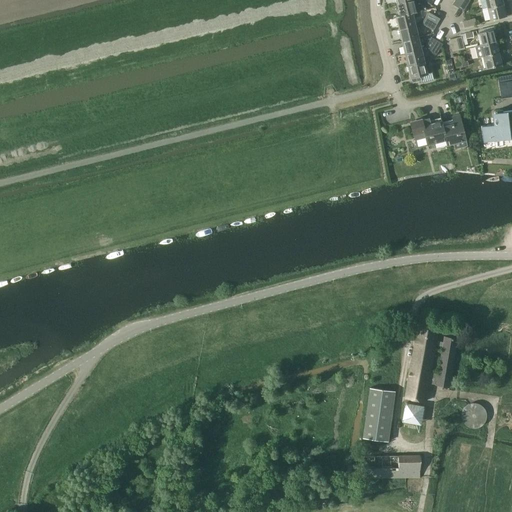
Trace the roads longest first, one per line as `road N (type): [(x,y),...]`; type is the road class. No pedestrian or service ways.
road 1 (tertiary): [(0,409),(142,326),(422,255),(511,256)]
road 2 (residential): [(440,96),(400,106),(375,0)]
